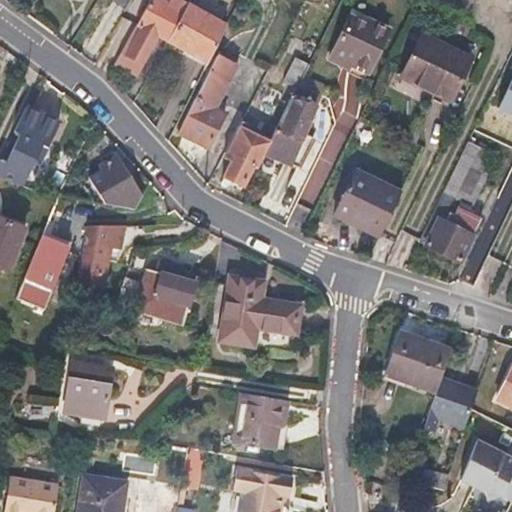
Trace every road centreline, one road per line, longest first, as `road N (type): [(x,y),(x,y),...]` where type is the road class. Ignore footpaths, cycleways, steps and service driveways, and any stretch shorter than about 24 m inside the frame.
road 1 (residential): [(354,281),(212,212),(91,89),(0,24)]
road 2 (residential): [(346,511),(339,429),(354,281)]
road 3 (residential): [(511,330),(354,281)]
